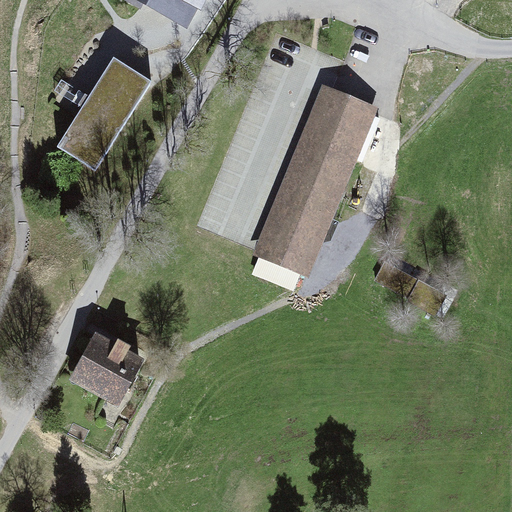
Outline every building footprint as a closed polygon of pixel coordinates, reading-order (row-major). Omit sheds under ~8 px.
[(210,0),(135,0),(163,14),(196,30),(210,0)] [(152,84),(116,62),(61,150),(97,172),(152,84)] [(375,111),(326,90),(253,259),(302,280),(375,111)] [(383,256),(375,273),(399,284),(406,267),(383,256)] [(98,335),(71,387),(117,411),(145,360),(98,335)]
